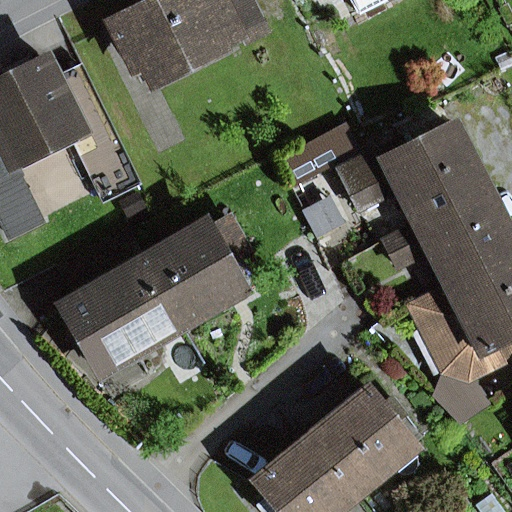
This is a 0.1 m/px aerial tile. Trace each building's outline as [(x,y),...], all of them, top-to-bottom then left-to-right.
[(153,78),(240,35),(239,31),(260,21),(249,0),(166,0),(112,27),(116,35),(129,29),(146,63),(153,78)] [(384,0),(352,0),(359,13),(384,0)] [(133,69),(146,63),(129,29),(116,35),(133,69)] [(70,135),(103,202),(139,184),(82,68),(56,81),(46,60),(31,68),(29,64),(0,78),(0,186),(21,177),(22,176),(15,162),(70,135)] [(401,190),(419,225),(485,192),(453,129),(408,151),(401,138),(338,170),(359,211),(401,190)] [(21,177),(0,186),(0,216),(9,236),(42,220),(21,177)] [(432,250),(450,287),(511,255),(511,244),(485,192),(419,225),(385,242),(398,267),(432,250)] [(210,230),(207,224),(146,260),(184,324),(244,289),(229,263),(247,253),(227,220),(210,230)] [(57,265),(77,300),(145,260),(128,230),(57,265)] [(511,255),(450,287),(416,304),(448,368),(467,375),(511,351),(511,255)] [(63,308),(101,373),(184,324),(146,260),(145,260),(77,300),(63,308)] [(473,383),(435,397),(459,421),(487,403),(473,383)] [(411,449),(415,446),(397,423),(382,405),(371,391),(313,438),(357,492),(391,465),(411,449)] [(397,423),(406,416),(391,398),(382,405),(397,423)] [(277,511),(332,511),(357,492),(313,438),(255,484),(267,498),(277,511)] [(391,465),(397,472),(409,474),(418,463),(411,449),(391,465)] [(262,511),(275,511),(277,511),(267,498),(258,506),(262,511)]
